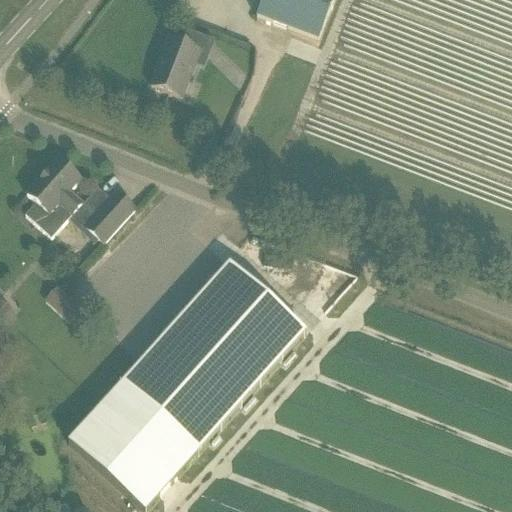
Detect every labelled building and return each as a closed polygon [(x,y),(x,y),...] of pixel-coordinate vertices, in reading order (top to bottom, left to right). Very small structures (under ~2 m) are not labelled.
[(264,0),(256,22),(318,46),(336,0),(264,0)] [(184,49),(205,55),(209,40),(189,35),(184,49)] [(181,104),(199,56),(169,44),(151,92),(181,104)] [(51,244),(68,225),(81,210),(68,198),(80,185),(58,166),(27,201),(36,208),(25,220),(51,244)] [(85,233),(98,245),(103,249),(135,214),(117,198),(111,204),(95,222),(85,233)] [(229,269),(121,390),(198,459),(307,337),(229,269)] [(70,327),(83,311),(58,288),(44,304),(70,327)] [(0,304),(0,336),(16,319),(0,304)]
